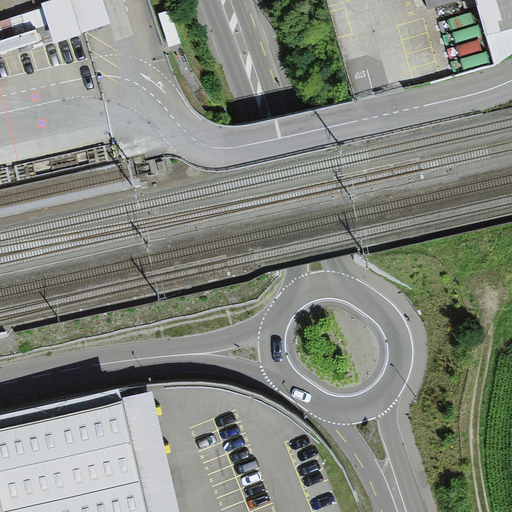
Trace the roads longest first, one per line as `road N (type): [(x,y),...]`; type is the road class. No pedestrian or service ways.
road 1 (track): [(482,511),(433,331),(434,274)]
road 2 (primary): [(223,0),(295,185)]
road 3 (primary): [(182,354),(0,385)]
road 4 (primary): [(361,408),(389,383),(399,348),(388,312),(350,286)]
road 5 (primary): [(295,185),(296,265),(287,304)]
